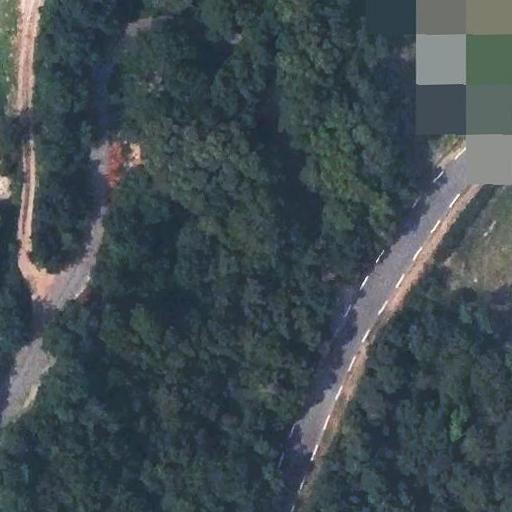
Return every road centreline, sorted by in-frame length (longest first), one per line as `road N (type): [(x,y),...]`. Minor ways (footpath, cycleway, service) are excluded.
road 1 (tertiary): [(511,136),(447,186),(405,249),(350,342),(277,511)]
road 2 (track): [(54,304),(29,270),(14,50),(21,0)]
